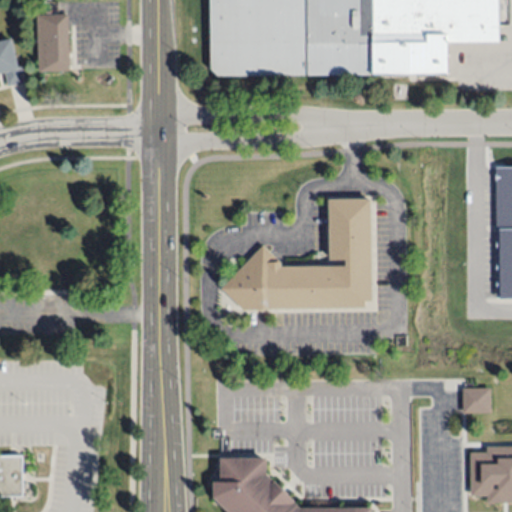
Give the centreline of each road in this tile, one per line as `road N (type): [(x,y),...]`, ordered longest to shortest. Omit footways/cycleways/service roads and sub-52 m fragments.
road 1 (residential): [(160,132),(511,123)]
road 2 (secondary): [(159,341),(157,0)]
road 3 (secondary): [(175,511),(159,341)]
road 4 (secondary): [(159,341),(153,511)]
road 5 (residential): [(160,132),(0,144)]
